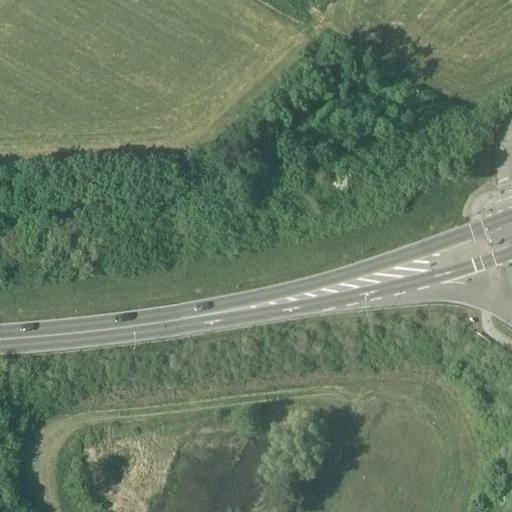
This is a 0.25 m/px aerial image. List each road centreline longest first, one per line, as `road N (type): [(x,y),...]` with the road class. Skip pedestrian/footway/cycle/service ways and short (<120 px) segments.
road 1 (primary): [(511,219),(381,266),(172,323)]
road 2 (primary): [(172,323),(398,289)]
road 3 (primary): [(0,337),(172,323)]
